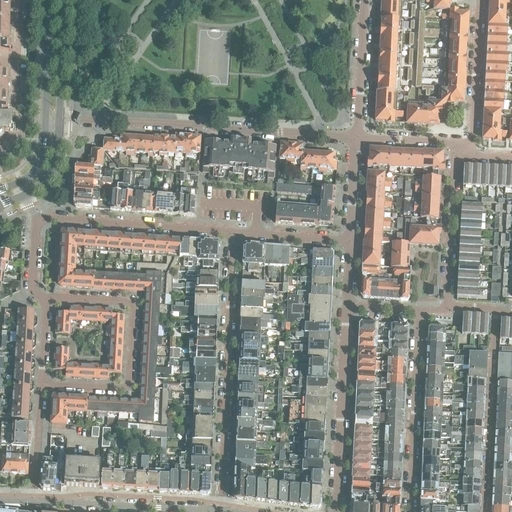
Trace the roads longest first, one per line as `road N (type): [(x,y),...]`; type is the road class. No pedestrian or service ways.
road 1 (residential): [(356,136),(60,120)]
road 2 (residential): [(220,511),(232,232)]
road 3 (residential): [(41,384),(118,388),(128,377),(128,302),(46,296)]
road 4 (residential): [(346,306),(336,511)]
road 5 (residential): [(419,309),(410,511)]
road 6 (residential): [(34,218),(232,232)]
road 7 (tertiary): [(33,502),(197,511)]
road 8 (residential): [(471,148),(478,0)]
road 9 (residential): [(356,136),(364,0)]
road 10 (tertiary): [(60,120),(63,0)]
